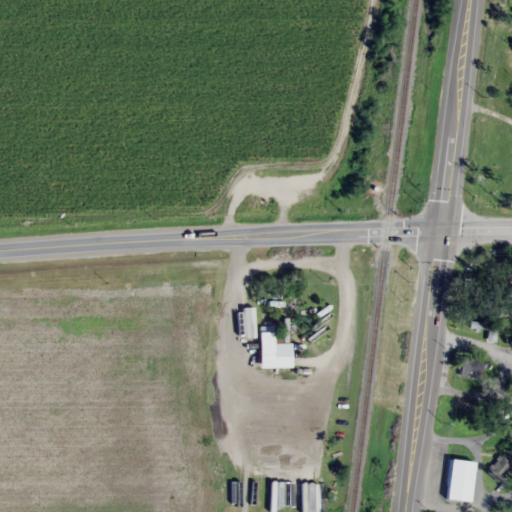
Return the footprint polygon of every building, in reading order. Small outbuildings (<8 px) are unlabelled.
[(510,314),(510,299),(489,299),(489,314),(510,314)] [(485,340),(494,341),(496,323),(468,321),(468,329),(486,330),(485,340)] [(258,357),(273,357),(273,325),(258,325),(258,357)] [(206,334),(206,370),(222,370),(222,334),(206,334)] [(479,378),(482,358),(460,355),(458,375),(479,378)] [(511,465),(511,461),(503,453),(487,468),(498,479),(511,465)] [(462,504),(470,461),(452,457),(444,501),(462,504)]
